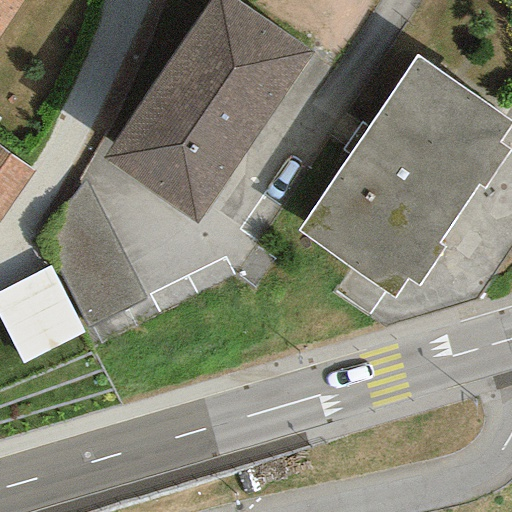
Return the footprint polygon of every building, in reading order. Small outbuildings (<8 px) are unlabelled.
[(0,0),(0,82),(51,0),(0,0)] [(307,49),(233,0),(214,0),(118,141),(204,200),(307,49)] [(503,118),(414,58),(309,214),(398,274),(503,118)] [(0,238),(36,182),(0,159),(0,238)] [(93,177),(43,200),(94,312),(144,289),(93,177)]
